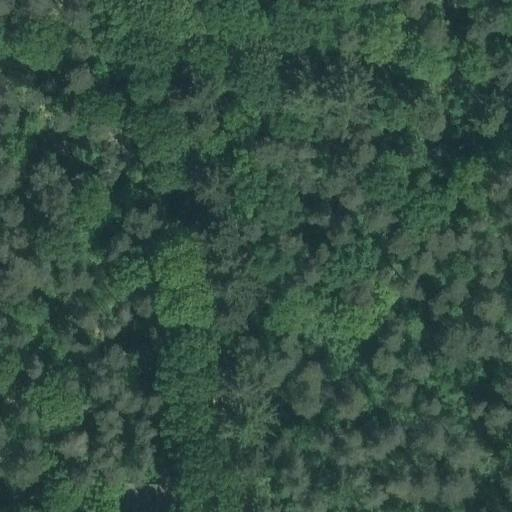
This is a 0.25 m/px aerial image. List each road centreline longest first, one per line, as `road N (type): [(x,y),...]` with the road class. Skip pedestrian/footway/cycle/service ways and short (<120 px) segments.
road 1 (track): [(154,39),(211,511)]
road 2 (track): [(511,96),(154,39)]
